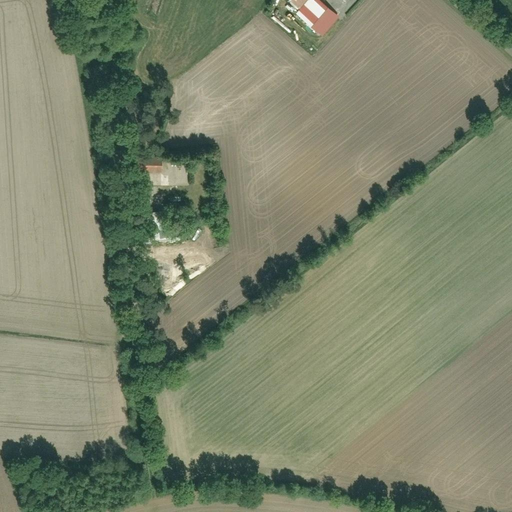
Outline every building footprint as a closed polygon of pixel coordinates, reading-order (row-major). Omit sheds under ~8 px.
[(284,0),(300,13),(311,0),(284,0)] [(305,22),(323,36),(338,16),(320,3),(305,22)] [(133,159),(133,178),(166,177),(165,157),(133,159)] [(170,206),(171,227),(200,226),(200,205),(170,206)] [(141,217),(143,241),(164,240),(163,216),(141,217)]
